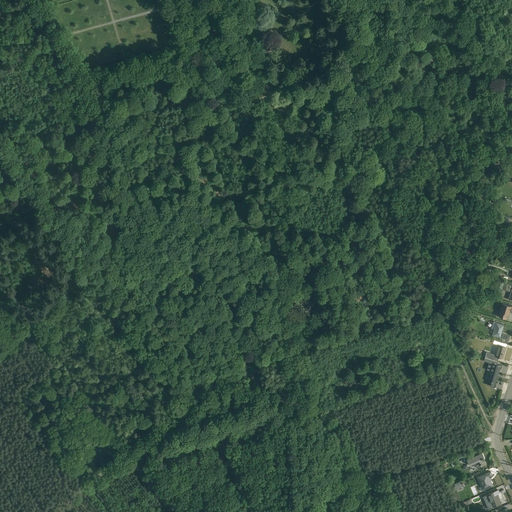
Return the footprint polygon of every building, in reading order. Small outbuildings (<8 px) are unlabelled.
[(486,200),(487,193),(478,192),(477,199),(486,200)] [(472,268),(475,260),(468,258),(466,266),(472,268)] [(511,313),(511,306),(502,304),(501,308),(502,309),(500,313),(501,313),(499,317),(506,320),(508,315),(509,315),(510,312),(510,313),(511,313)] [(492,336),(508,341),(510,337),(502,334),(505,325),(493,322),(491,329),(494,330),(492,336)] [(498,362),(499,358),(503,359),(506,348),(498,346),(495,357),(494,356),(494,355),(486,353),(485,358),(492,360),(498,362)] [(488,382),(495,384),(501,366),(497,365),(498,362),(492,360),(491,363),(493,364),(488,382)] [(485,459),(482,453),(467,460),(470,466),(471,465),(472,467),(476,465),(477,468),(486,464),(484,459),(485,459)] [(492,476),(491,472),(477,478),(481,487),(479,488),(481,492),(493,487),(489,478),(492,476)] [(483,497),(488,510),(501,505),(497,495),(500,494),(498,491),(483,497)]
